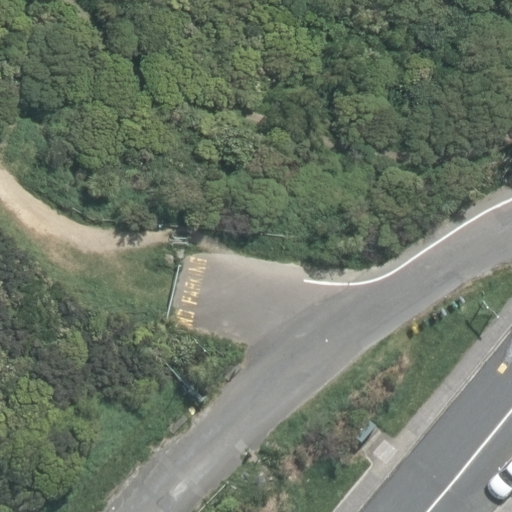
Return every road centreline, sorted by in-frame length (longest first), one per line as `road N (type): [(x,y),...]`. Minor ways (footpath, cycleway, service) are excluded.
road 1 (unclassified): [(511,225),(459,247),(341,332),(138,511)]
road 2 (residential): [(423,511),(511,406)]
